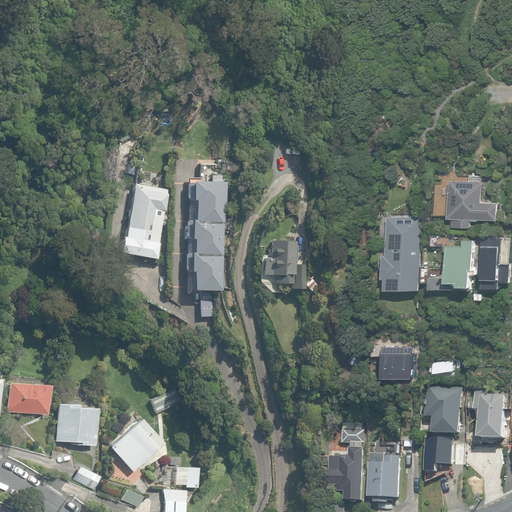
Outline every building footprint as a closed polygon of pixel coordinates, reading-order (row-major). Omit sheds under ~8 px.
[(277,129),(273,155),(286,157),(289,131),(277,129)] [(195,221),(224,222),(224,181),(191,180),(190,200),(193,200),(193,219),(195,221)] [(453,226),(472,227),(473,219),(483,219),(483,218),(484,193),(485,193),(485,188),(484,188),(484,181),(450,180),(450,204),(445,203),(444,213),(450,213),(450,218),(454,218),(453,226)] [(156,259),(167,189),(131,184),(123,236),(118,235),(116,253),(156,259)] [(482,222),(489,225),(494,216),(486,212),(482,222)] [(421,215),(387,216),(387,278),(390,278),(390,289),(422,290),(421,215)] [(195,254),(223,254),(224,222),(195,221),(193,219),(190,219),(189,238),(192,238),(192,252),(195,254)] [(511,236),(486,237),(486,290),(508,290),(507,284),(511,284),(511,236)] [(432,276),(432,289),(455,289),(454,282),(460,282),(460,286),(474,285),(474,273),(480,273),(480,267),(476,267),(476,239),(465,239),(465,245),(448,245),(448,276),(432,276)] [(305,289),(306,265),(295,264),(295,259),(297,259),(297,245),(295,245),(295,241),(269,240),(269,256),(261,256),(260,275),(275,275),(274,283),(290,284),(290,288),(305,289)] [(189,252),(189,270),(192,270),(191,290),(222,290),(223,254),(195,254),(192,252),(189,252)] [(306,284),(317,297),(324,291),(313,277),(306,284)] [(413,346),(383,346),(383,376),(413,376),(413,346)] [(359,364),(362,356),(353,352),(351,357),(353,358),(352,361),(359,364)] [(6,411),(47,413),(48,385),(7,382),(6,411)] [(434,434),(462,434),(463,387),(428,386),(427,417),(435,417),(434,434)] [(149,399),(155,413),(181,402),(175,388),(149,399)] [(503,438),(503,421),(506,421),(507,395),(487,395),(487,391),(476,391),(475,408),(481,409),(479,437),(503,438)] [(70,444),(94,445),(96,407),(76,406),(77,404),(56,403),(55,441),(70,441),(70,444)] [(321,426),(323,426),(325,426),(327,425),(328,424),(329,423),(330,421),(331,420),(331,418),(330,416),(330,414),(328,413),(327,412),(325,411),(323,411),(322,411),(320,412),(318,413),(317,414),(316,416),(316,418),(316,419),(316,421),(317,423),(318,424),(320,425),(321,426)] [(346,501),(364,501),(366,447),(351,447),(351,443),(367,443),(367,429),(365,429),(365,416),(344,415),(344,442),(336,442),(336,456),(331,456),(330,485),(339,485),(339,491),(347,491),(346,501)] [(108,446),(132,471),(162,442),(138,417),(108,446)] [(443,464),(466,465),(467,443),(444,442),(443,464)] [(371,453),(369,497),(377,497),(377,503),(390,503),(390,498),(402,498),(403,457),(385,457),(385,454),(371,453)] [(79,465),(72,479),(93,489),(100,476),(79,465)] [(184,487),(197,487),(197,467),(177,467),(177,484),(184,485),(184,487)] [(143,491),(124,483),(118,498),(137,506),(143,491)] [(162,511),(184,511),(185,489),(161,488),(164,501),(162,511)] [(324,511),(345,511),(346,502),(325,502),(324,511)]
